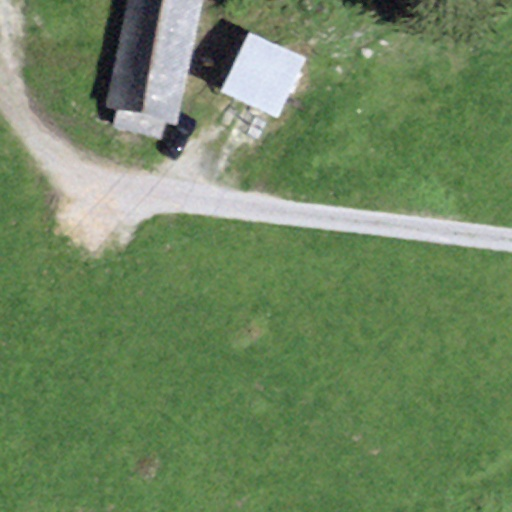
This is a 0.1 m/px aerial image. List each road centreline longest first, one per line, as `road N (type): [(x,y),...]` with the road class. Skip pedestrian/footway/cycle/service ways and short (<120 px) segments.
road 1 (track): [(0,122),(59,166),(178,200),(511,254)]
road 2 (track): [(22,139),(2,0)]
